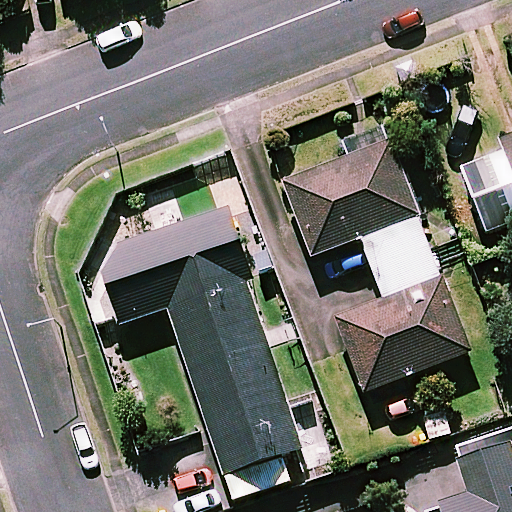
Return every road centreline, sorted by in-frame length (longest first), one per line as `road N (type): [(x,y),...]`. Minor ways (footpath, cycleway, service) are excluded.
road 1 (residential): [(346,0),(0,137)]
road 2 (residential): [(66,511),(0,312)]
